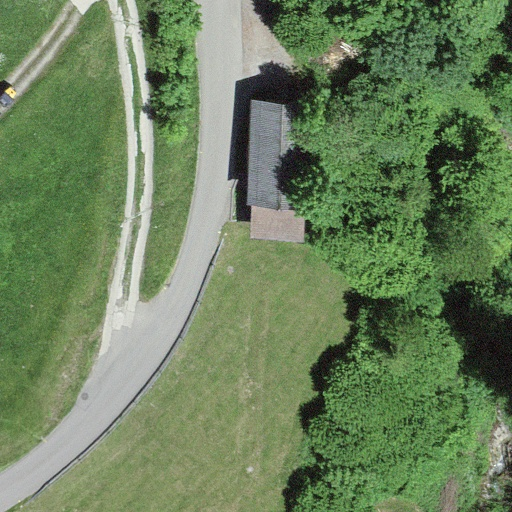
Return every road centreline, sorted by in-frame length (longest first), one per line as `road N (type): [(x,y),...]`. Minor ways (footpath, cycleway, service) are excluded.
road 1 (unclassified): [(0,494),(118,399),(171,321),(213,195),(215,0)]
road 2 (track): [(118,399),(151,135),(123,0)]
road 3 (track): [(72,0),(0,96)]
